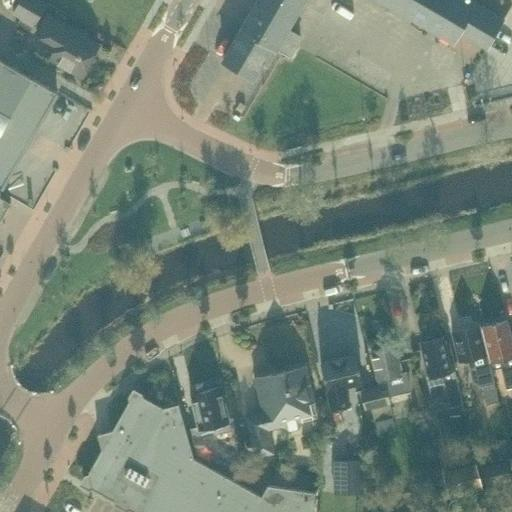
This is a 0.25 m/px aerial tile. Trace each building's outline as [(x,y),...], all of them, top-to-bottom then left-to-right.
[(19,0),(13,13),(34,26),(48,3),(42,0),(19,0)] [(502,18),(469,0),(256,0),(222,59),(252,76),(261,61),(265,63),(275,47),(286,28),(302,0),(380,0),(452,41),(459,30),(486,45),(502,18)] [(91,64),(91,60),(99,44),(85,36),(86,34),(47,10),(34,33),(54,46),(48,57),(81,77),(83,73),(87,72),(91,64)] [(286,28),(275,47),(291,56),(302,37),(286,28)] [(0,186),(2,188),(33,135),(58,91),(0,57),(0,186)] [(66,202),(78,170),(67,166),(63,177),(45,170),(37,191),(66,202)] [(0,222),(12,202),(0,195),(0,222)] [(511,338),(507,320),(482,326),(493,370),(501,368),(507,389),(511,387),(511,338)] [(495,383),(487,355),(480,325),(452,331),(459,362),(468,360),(472,380),(479,378),(487,405),(499,401),(495,383)] [(451,371),(455,370),(446,335),(421,341),(429,376),(430,376),(434,393),(447,390),(451,405),(463,402),(458,382),(454,383),(451,371)] [(396,345),(371,350),(379,387),(361,391),(367,418),(373,416),(374,421),(376,421),(392,417),(394,417),(388,395),(411,390),(407,372),(402,373),(396,345)] [(321,363),(332,410),(350,406),(345,386),(362,382),(356,355),(346,357),(331,360),(331,361),(321,363)] [(303,419),(318,416),(314,401),(315,401),(306,365),(254,378),(263,411),(246,415),(257,457),(275,452),(269,429),(283,425),(290,429),(298,427),(302,420),(303,420),(303,419)] [(221,386),(191,393),(198,424),(192,425),(195,438),(214,434),(217,447),(235,443),(234,438),(230,418),(229,418),(221,386)] [(314,511),(315,491),(268,484),(261,495),(194,457),(179,402),(163,407),(144,396),(143,392),(133,387),(128,397),(129,400),(113,429),(97,433),(102,449),(88,473),(83,483),(92,487),(114,499),(130,508),(136,511),(314,511)] [(363,459),(343,459),(343,494),(364,493),(363,459)] [(507,461),(482,468),(487,487),(511,480),(507,461)] [(483,490),(476,465),(444,474),(450,499),(483,490)]
